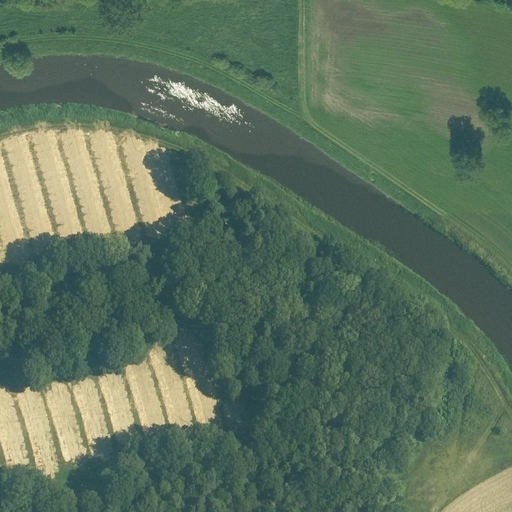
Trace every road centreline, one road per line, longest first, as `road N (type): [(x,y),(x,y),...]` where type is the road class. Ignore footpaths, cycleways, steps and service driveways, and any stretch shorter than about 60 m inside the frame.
road 1 (track): [(0,136),(80,123),(128,130),(236,173),(425,305),(480,366)]
road 2 (track): [(432,511),(480,366)]
